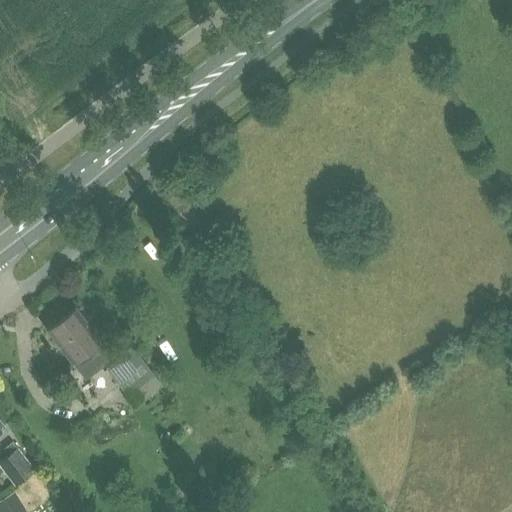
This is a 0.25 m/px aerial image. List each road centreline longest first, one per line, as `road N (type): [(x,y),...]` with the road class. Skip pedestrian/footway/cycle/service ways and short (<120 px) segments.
road 1 (primary): [(0,247),(320,0)]
road 2 (unclassified): [(0,184),(246,0)]
